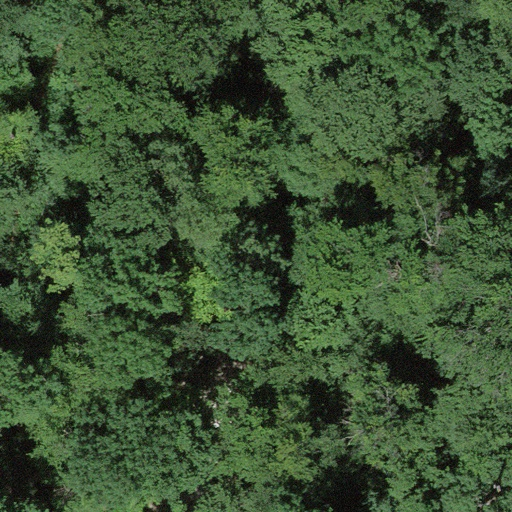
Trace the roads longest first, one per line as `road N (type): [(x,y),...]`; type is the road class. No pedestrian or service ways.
road 1 (track): [(153,511),(187,460),(263,274),(298,0)]
road 2 (track): [(263,274),(463,41),(511,0)]
